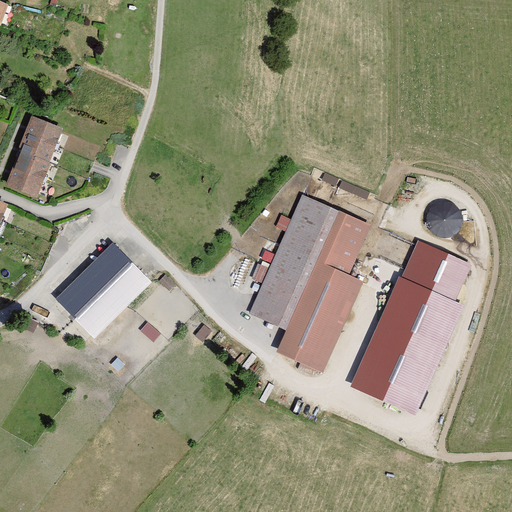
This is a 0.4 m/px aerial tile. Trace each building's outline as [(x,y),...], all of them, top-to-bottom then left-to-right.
[(64,129),(32,117),(6,187),(38,199),(64,129)] [(336,186),(339,177),(325,172),(322,181),(336,186)] [(340,187),(367,199),(371,191),(343,179),(340,187)] [(467,224),(447,196),(422,214),(442,241),(467,224)] [(379,231),(312,198),(256,313),(294,332),(283,355),(327,377),(374,282),(358,274),(379,231)] [(0,229),(10,206),(0,201),(0,229)] [(474,265),(421,242),(402,284),(397,280),(350,387),(415,415),(462,308),(456,305),(474,265)] [(59,301),(95,336),(144,285),(109,250),(59,301)] [(141,330),(154,341),(161,332),(148,321),(141,330)]
